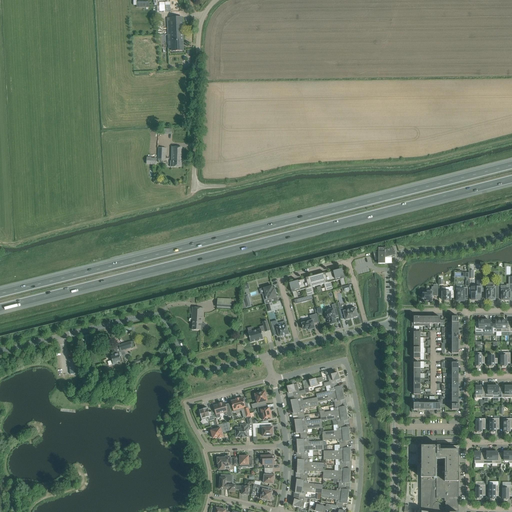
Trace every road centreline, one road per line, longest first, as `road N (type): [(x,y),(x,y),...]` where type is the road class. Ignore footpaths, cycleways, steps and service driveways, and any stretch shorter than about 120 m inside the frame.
road 1 (motorway): [(511,164),(0,293)]
road 2 (motorway): [(0,307),(511,179)]
road 3 (tertiary): [(0,351),(154,317),(196,371),(267,355)]
road 4 (residential): [(356,511),(359,412),(339,359),(273,379)]
road 5 (residential): [(273,379),(187,407),(206,449),(286,447)]
road 6 (unclassified): [(187,192),(193,36),(209,0)]
road 7 (tertiary): [(393,324),(391,511)]
road 8 (tertiary): [(511,232),(405,253),(394,271),(393,324)]
road 9 (residential): [(348,259),(281,279),(298,347)]
